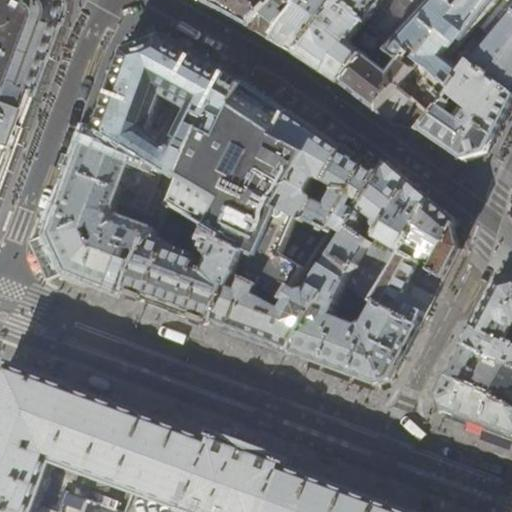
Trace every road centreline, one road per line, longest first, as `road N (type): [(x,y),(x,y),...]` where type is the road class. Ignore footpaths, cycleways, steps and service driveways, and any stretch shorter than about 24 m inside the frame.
road 1 (residential): [(393,431),(0,291)]
road 2 (residential): [(161,0),(291,73),(491,220)]
road 3 (residential): [(0,271),(108,0)]
road 4 (residential): [(393,431),(491,220)]
road 5 (residential): [(511,474),(393,431)]
